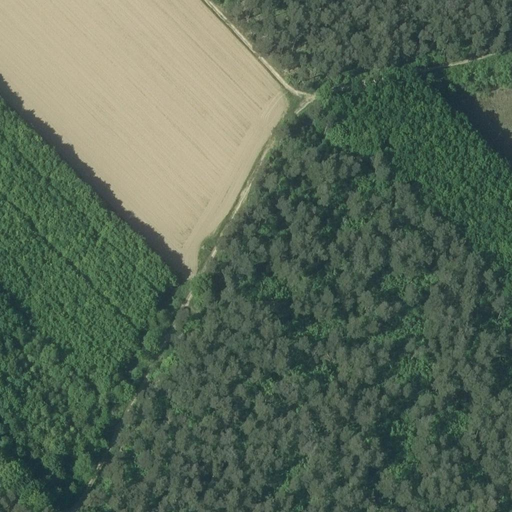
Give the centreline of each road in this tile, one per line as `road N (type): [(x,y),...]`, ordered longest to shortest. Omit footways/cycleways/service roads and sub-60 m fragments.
road 1 (track): [(305,102),(263,160),(76,511)]
road 2 (track): [(305,102),(511,310)]
road 3 (track): [(511,53),(342,85),(305,102)]
road 4 (track): [(305,102),(211,0)]
